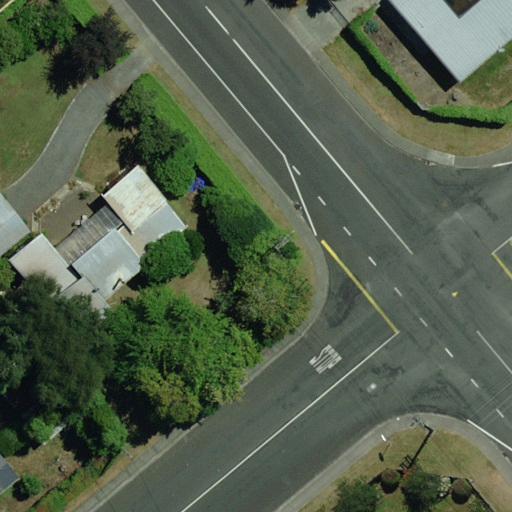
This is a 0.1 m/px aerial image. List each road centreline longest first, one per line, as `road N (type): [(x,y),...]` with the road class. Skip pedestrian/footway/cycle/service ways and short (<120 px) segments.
road 1 (residential): [(445,293),(200,0)]
road 2 (residential): [(183,511),(445,293)]
